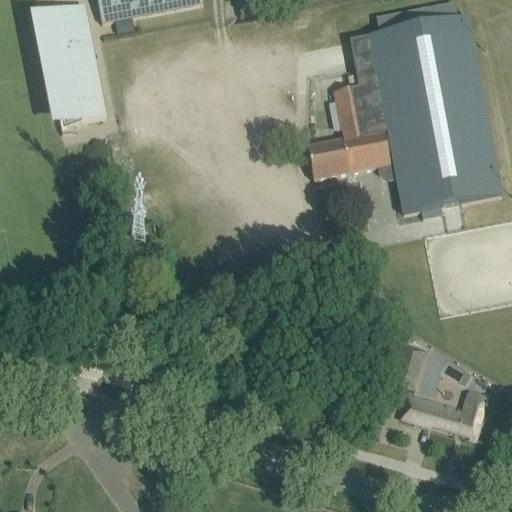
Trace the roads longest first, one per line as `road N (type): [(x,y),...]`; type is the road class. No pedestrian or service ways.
road 1 (tertiary): [(0,394),(88,403),(230,447)]
road 2 (tertiary): [(315,471),(449,511)]
